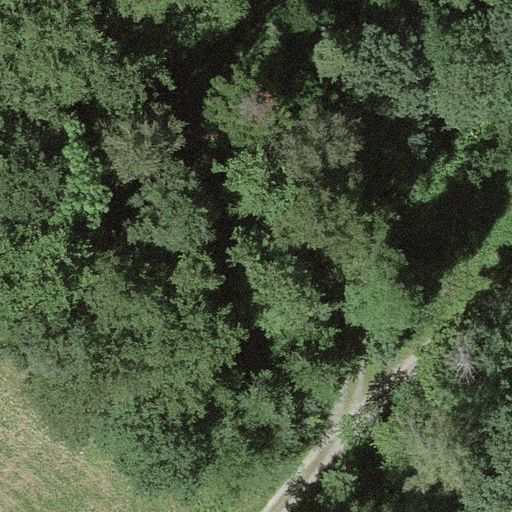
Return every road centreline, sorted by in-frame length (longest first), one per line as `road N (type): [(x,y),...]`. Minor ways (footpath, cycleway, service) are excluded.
road 1 (track): [(367,399),(312,0)]
road 2 (track): [(279,511),(367,399),(511,298)]
